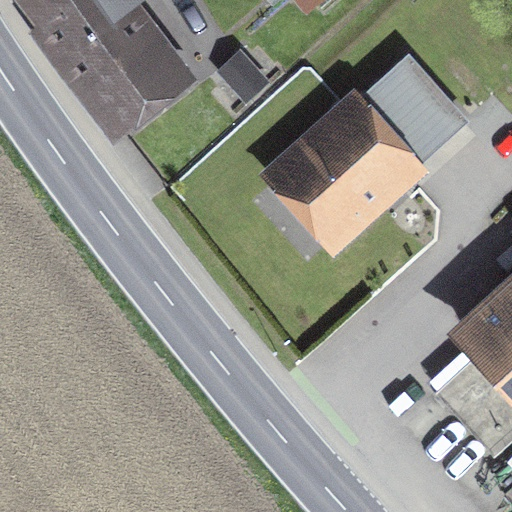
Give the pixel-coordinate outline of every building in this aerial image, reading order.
[(116,124),(176,77),(121,4),(125,0),(39,0),(52,17),(34,32),(60,67),(68,61),(116,124)] [(269,84),(239,51),(215,73),(245,106),(269,84)] [(462,121),(408,60),(377,88),(431,149),(462,121)] [(282,173),(337,234),(404,173),(350,112),(282,173)] [(511,295),(467,334),(484,353),(440,393),(494,452),(511,435),(511,295)]
